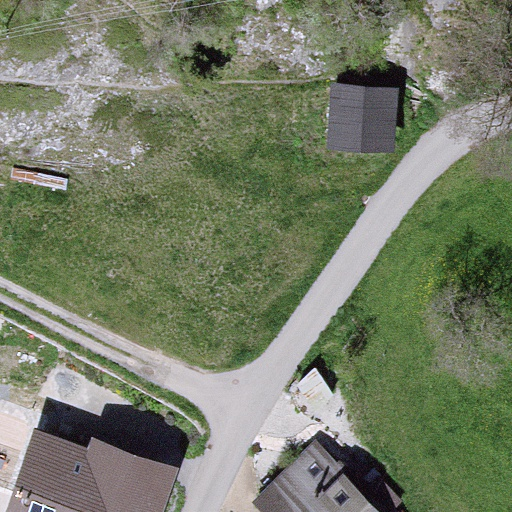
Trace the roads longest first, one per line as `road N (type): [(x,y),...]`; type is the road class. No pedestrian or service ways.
road 1 (unclassified): [(511,110),(472,122),(408,174),(239,405),(197,511)]
road 2 (track): [(0,290),(239,405)]
